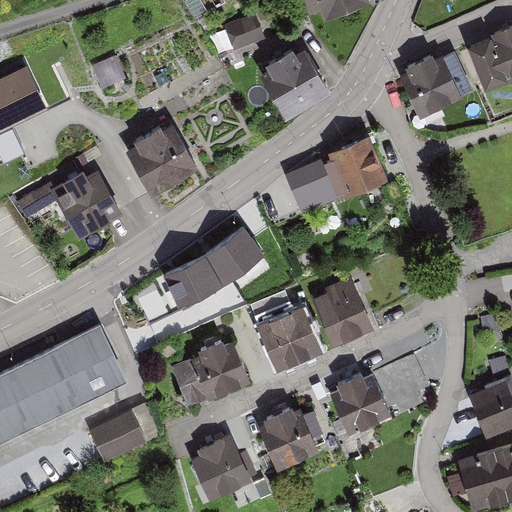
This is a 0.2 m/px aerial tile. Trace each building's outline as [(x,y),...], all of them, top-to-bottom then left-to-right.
[(320,0),(326,14),(362,0),(320,0)] [(253,11),(224,24),(235,49),(267,34),(260,19),(257,20),(253,11)] [(511,27),(467,45),(483,86),(511,75),(511,27)] [(270,64),(261,69),(286,113),(332,85),(307,42),(297,48),(294,42),(266,58),(270,64)] [(455,49),(400,73),(417,111),(461,91),(458,83),(468,78),(455,49)] [(0,126),(51,104),(31,60),(0,74),(0,126)] [(137,141),(126,147),(152,190),(199,162),(174,119),(164,125),(162,120),(134,136),(137,141)] [(370,130),(329,148),(347,190),(389,172),(370,130)] [(323,151),(282,168),(297,203),(338,186),(323,151)] [(84,166),(64,178),(67,184),(55,190),(80,233),(124,208),(100,166),(88,173),(84,166)] [(263,260),(244,228),(162,278),(181,309),(263,260)] [(353,274),(312,293),(334,342),(375,324),(353,274)] [(304,300),(258,320),(278,365),(324,345),(304,300)] [(0,439),(125,379),(99,325),(0,373),(0,439)] [(201,351),(172,363),(189,402),(251,376),(235,336),(226,339),(224,334),(199,345),(201,351)] [(415,352),(374,371),(375,372),(390,404),(398,401),(402,410),(424,399),(419,388),(430,383),(415,352)] [(340,385),(331,389),(350,428),(392,408),(390,404),(375,372),(366,376),(362,368),(337,380),(340,385)] [(511,391),(507,379),(469,394),(484,434),(511,422),(511,391)] [(266,420),(259,423),(278,464),(320,445),(301,404),(295,407),(293,401),(264,415),(266,420)] [(132,407),(91,427),(106,458),(147,438),(132,407)] [(198,449),(192,452),(211,493),(252,475),(232,430),(197,446),(198,449)] [(511,444),(460,459),(472,505),(511,494),(511,444)]
